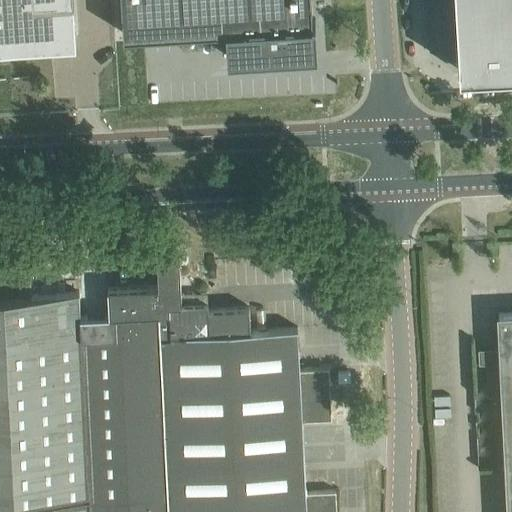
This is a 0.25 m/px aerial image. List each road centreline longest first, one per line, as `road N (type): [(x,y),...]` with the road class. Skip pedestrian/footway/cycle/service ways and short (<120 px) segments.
road 1 (tertiary): [(0,208),(392,188)]
road 2 (tertiary): [(391,132),(0,152)]
road 3 (unclassified): [(403,511),(392,188)]
road 4 (unclassified): [(391,132),(378,0)]
road 5 (tertiary): [(511,129),(391,132)]
road 6 (tertiary): [(392,188),(511,182)]
